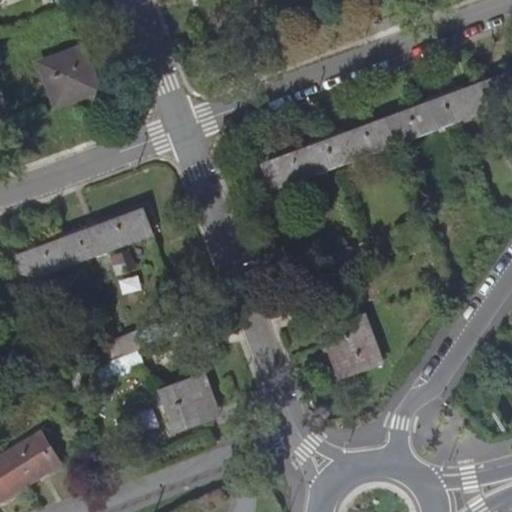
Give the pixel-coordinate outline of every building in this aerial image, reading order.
[(226,0),(207,7),(210,17),(220,42),(263,25),(253,0),(226,0)] [(85,48),(80,50),(43,63),(58,103),(99,88),(85,48)] [(447,97),(455,119),(511,98),(511,97),(504,76),(491,81),(447,97)] [(455,119),(447,97),(386,120),(395,142),(455,119)] [(395,142),(386,120),(328,141),(337,163),(395,142)] [(337,163),(328,141),(266,164),(274,186),(337,163)] [(79,234),(88,257),(152,232),(143,209),(79,234)] [(415,240),(430,235),(424,220),(409,225),(415,240)] [(400,246),(415,240),(409,225),(394,231),(400,246)] [(88,257),(79,234),(17,257),(26,280),(88,257)] [(372,256),(366,241),(351,247),(356,262),(372,256)] [(382,359),(364,315),(326,330),(344,375),(382,359)] [(125,354),(139,349),(133,333),(119,338),(125,354)] [(108,360),(125,354),(119,338),(102,345),(108,360)] [(63,376),(70,393),(87,387),(80,370),(63,376)] [(206,375),(202,376),(162,391),(177,430),(206,419),(220,414),(206,375)] [(7,453),(26,484),(59,463),(40,432),(7,453)] [(0,500),(26,484),(7,453),(0,457),(0,500)]
